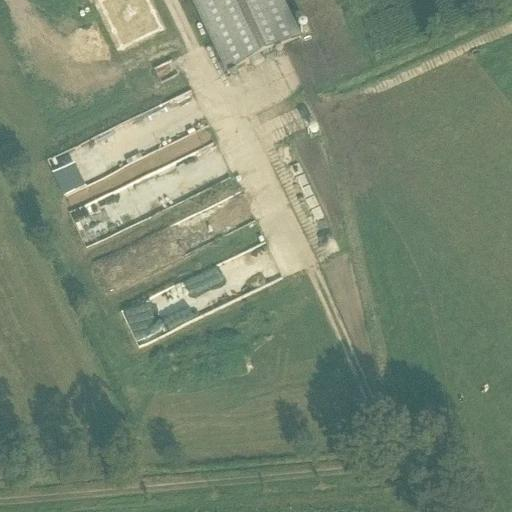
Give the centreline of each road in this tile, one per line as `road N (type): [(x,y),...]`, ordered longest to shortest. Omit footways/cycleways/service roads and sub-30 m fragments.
road 1 (track): [(0,509),(409,475),(430,498),(431,511)]
road 2 (track): [(409,475),(260,148)]
road 3 (track): [(260,148),(511,34)]
road 4 (track): [(184,0),(260,148)]
